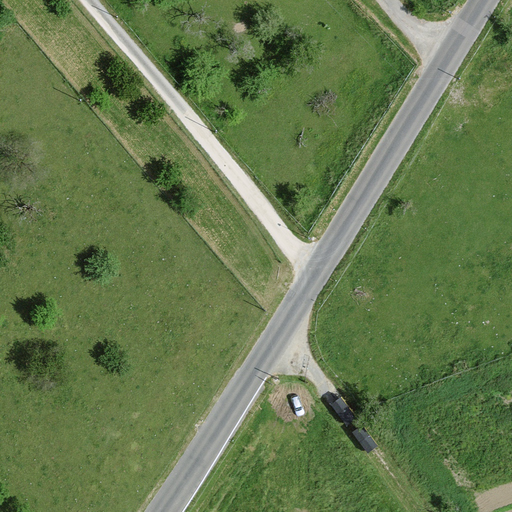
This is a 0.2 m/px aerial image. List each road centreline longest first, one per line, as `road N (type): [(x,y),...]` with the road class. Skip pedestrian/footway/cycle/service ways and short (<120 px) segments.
road 1 (tertiary): [(483,0),(162,511)]
road 2 (track): [(406,511),(359,438),(273,342)]
